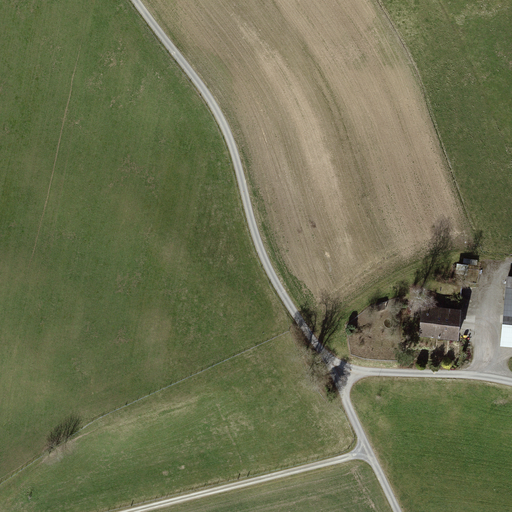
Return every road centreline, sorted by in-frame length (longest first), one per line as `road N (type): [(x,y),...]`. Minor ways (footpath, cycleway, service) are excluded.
road 1 (track): [(139,0),(236,148),(260,252),(337,376),(369,453)]
road 2 (track): [(141,511),(369,453)]
road 3 (track): [(511,384),(337,376)]
road 4 (unknown): [(487,381),(475,308),(489,269),(511,262)]
